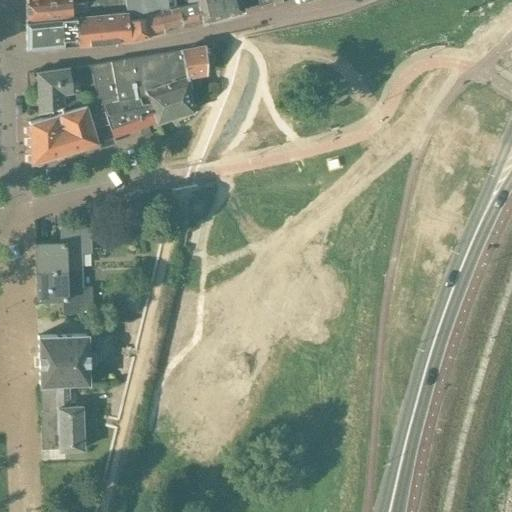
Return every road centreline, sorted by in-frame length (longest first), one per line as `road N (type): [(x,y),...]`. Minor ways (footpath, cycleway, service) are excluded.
road 1 (residential): [(354,0),(7,67)]
road 2 (secondary): [(389,511),(447,305),(486,209)]
road 3 (residential): [(10,215),(15,511)]
road 4 (residential): [(164,179),(10,215)]
road 5 (residential): [(10,215),(7,67)]
